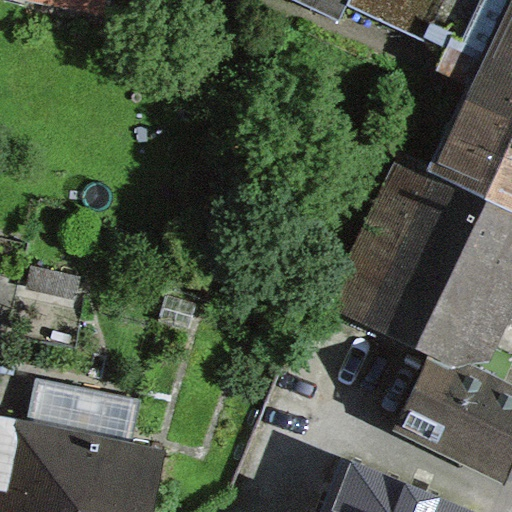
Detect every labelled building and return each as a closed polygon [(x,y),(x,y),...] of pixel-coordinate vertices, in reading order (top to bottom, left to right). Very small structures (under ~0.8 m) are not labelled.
[(103,0),(53,0),(102,9),(103,0)] [(296,0),(313,8),(317,0),(296,0)] [(348,4),(349,0),(317,0),(313,8),(339,21),(348,4)] [(511,0),(349,0),(348,4),(484,69),(511,8),(511,0)] [(435,170),(443,174),(511,206),(511,8),(484,69),(446,147),(435,170)] [(446,147),(393,120),(381,143),(402,154),(435,170),(446,147)] [(467,366),(505,291),(410,240),(443,174),(435,170),(402,154),(327,304),(430,355),(432,349),(467,366)] [(410,240),(505,291),(511,275),(511,206),(443,174),(410,240)] [(396,425),(504,477),(511,460),(511,387),(467,366),(432,349),(430,355),(396,425)] [(0,486),(12,489),(6,511),(154,511),(166,453),(128,445),(137,403),(39,383),(31,425),(0,418),(0,486)] [(470,511),(344,459),(321,511),(470,511)]
